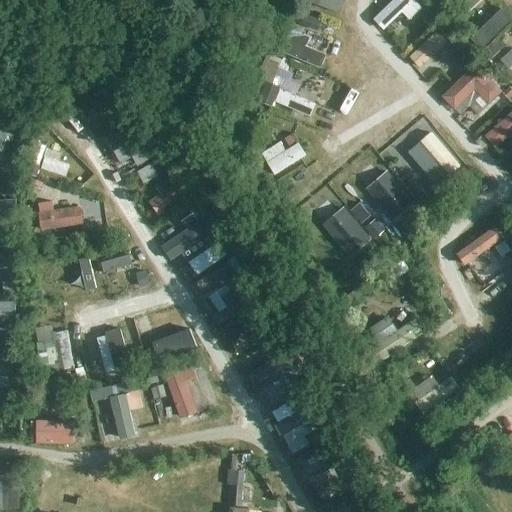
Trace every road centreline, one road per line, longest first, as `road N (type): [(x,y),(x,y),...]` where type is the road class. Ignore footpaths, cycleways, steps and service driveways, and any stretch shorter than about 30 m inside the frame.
road 1 (track): [(412,511),(106,0)]
road 2 (track): [(303,511),(71,119)]
road 3 (track): [(262,434),(168,440),(53,468),(23,449),(0,447)]
road 4 (track): [(511,197),(370,25),(365,0)]
road 5 (track): [(511,397),(337,511)]
